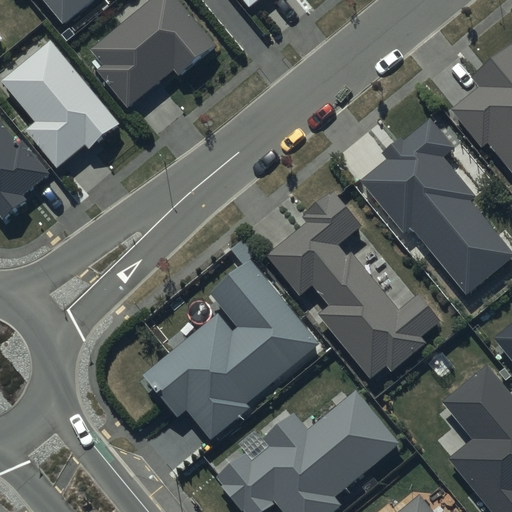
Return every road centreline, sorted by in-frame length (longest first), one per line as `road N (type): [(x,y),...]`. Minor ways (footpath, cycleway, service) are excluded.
road 1 (residential): [(190,193),(427,0)]
road 2 (residential): [(190,193),(152,250),(52,345)]
road 3 (residential): [(16,298),(128,218),(190,193)]
road 4 (residential): [(44,402),(134,511)]
